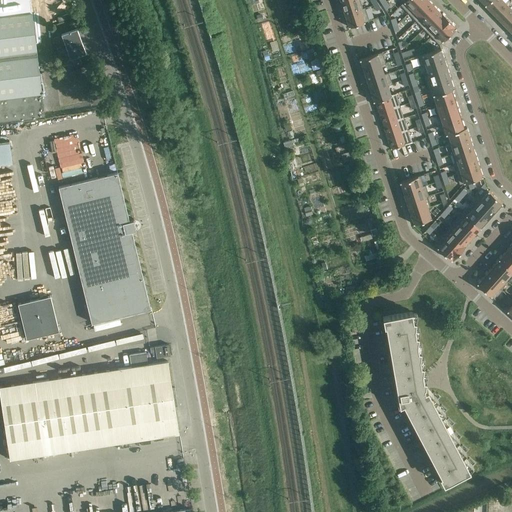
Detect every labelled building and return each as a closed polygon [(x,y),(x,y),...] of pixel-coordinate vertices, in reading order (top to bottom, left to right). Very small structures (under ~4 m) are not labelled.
[(0,0),(0,17),(32,13),(31,0),(30,0),(0,0)] [(362,8),(359,0),(347,0),(341,2),(345,14),(362,8)] [(409,13),(421,0),(405,0),(404,1),(400,5),(409,13)] [(421,0),(409,13),(416,21),(433,4),(428,0),(421,0)] [(489,0),(485,5),(493,14),(505,2),(503,0),(489,0)] [(511,9),(505,2),(493,14),(502,23),(511,13),(511,9)] [(424,28),(440,12),(433,4),(416,21),(424,28)] [(362,8),(345,14),(349,27),(369,20),(365,7),(362,8)] [(424,28),(431,36),(448,20),(445,16),(442,13),(441,13),(440,12),(424,28)] [(0,123),(45,118),(32,13),(0,17),(0,123)] [(511,13),(502,23),(511,32),(511,30),(511,13)] [(431,36),(439,44),(456,28),(454,26),(455,26),(452,23),(451,23),(448,20),(431,36)] [(66,47),(81,41),(77,29),(61,34),(66,47)] [(81,41),(66,47),(70,59),(86,53),(81,41)] [(421,67),(423,66),(444,59),(441,49),(418,56),(421,67)] [(381,64),(385,63),(382,52),(359,59),(363,70),(381,64)] [(426,75),(447,68),(444,59),(423,66),(426,75)] [(366,80),(384,74),(381,64),(363,70),(366,80)] [(426,75),(424,76),(427,86),(450,78),(447,68),(426,75)] [(384,74),(366,80),(370,90),(387,85),(388,85),(392,84),(389,72),(384,74)] [(433,95),(452,89),(454,88),(450,78),(427,86),(430,96),(433,95)] [(391,95),(388,85),(387,85),(370,90),(373,101),(375,101),(375,100),(391,95)] [(452,89),(433,95),(436,104),(436,105),(455,99),(452,89)] [(396,93),(391,95),(375,100),(375,101),(379,113),(400,105),(396,93)] [(434,105),(437,115),(458,108),(455,99),(436,105),(436,104),(434,105)] [(400,105),(379,113),(383,125),(404,118),(400,105)] [(461,118),(458,108),(437,115),(440,125),(461,118)] [(383,125),(387,136),(408,130),(404,118),(383,125)] [(464,127),(461,118),(440,125),(444,135),(446,135),(446,134),(464,128),(464,127)] [(464,128),(446,134),(446,135),(449,144),(451,144),(451,143),(470,137),(466,127),(464,127),(464,128)] [(391,149),(412,142),(408,130),(387,136),(391,149)] [(451,144),(454,152),(454,153),(473,147),(470,137),(451,143),(451,144)] [(455,163),(476,156),(473,147),(454,153),(454,152),(452,153),(455,163)] [(455,163),(453,164),(456,174),(479,166),(476,156),(455,163)] [(47,193),(44,171),(35,172),(34,164),(26,166),(30,192),(40,190),(41,194),(47,193)] [(483,176),(479,166),(456,174),(459,184),(483,176)] [(92,323),(151,309),(132,231),(136,230),(133,220),(129,221),(117,172),(58,186),(92,323)] [(403,193),(423,186),(423,185),(420,175),(399,182),(403,193)] [(425,185),(423,185),(423,186),(403,193),(406,203),(426,196),(427,197),(429,196),(425,185)] [(463,189),(458,194),(462,197),(467,192),(463,189)] [(479,197),(495,211),(502,203),(486,189),(479,197)] [(458,202),(462,197),(458,194),(454,198),(458,202)] [(477,195),(470,204),(487,220),(495,211),(479,197),(477,195)] [(410,213),(428,207),(428,208),(430,207),(427,197),(426,196),(406,203),(410,213)] [(41,204),(35,206),(41,232),(48,230),(41,204)] [(470,204),(463,212),(480,228),(487,220),(470,204)] [(444,210),(448,213),(452,208),(448,205),(444,210)] [(413,224),(431,218),(428,208),(428,207),(410,213),(413,224)] [(448,213),(444,210),(440,215),(443,218),(448,213)] [(455,220),(473,236),(480,228),(463,212),(455,220)] [(455,220),(448,228),(466,244),(473,236),(455,220)] [(430,226),(433,229),(438,224),(434,221),(430,226)] [(433,229),(430,226),(425,231),(429,234),(433,229)] [(465,245),(466,244),(448,228),(441,236),(459,251),(459,252),(465,245)] [(441,236),(434,244),(451,260),(452,259),(453,259),(459,252),(459,251),(441,236)] [(499,259),(511,270),(511,256),(506,251),(499,259)] [(511,279),(511,270),(499,259),(491,267),(507,281),(509,283),(511,279)] [(491,267),(484,275),(500,289),(507,281),(491,267)] [(500,289),(484,275),(477,283),(494,299),(502,290),(500,289)] [(59,331),(50,296),(18,303),(26,339),(59,331)] [(445,423),(447,421),(441,415),(438,409),(440,407),(434,402),(431,396),(433,394),(424,385),(412,312),(382,317),(398,407),(402,405),(444,484),(470,470),(466,462),(468,460),(462,455),(459,449),(461,447),(455,442),(452,436),(454,434),(448,429),(445,423)] [(155,346),(150,347),(151,352),(153,352),(155,352),(156,357),(170,355),(168,344),(159,345),(155,346)] [(129,355),(131,367),(148,364),(146,352),(129,355)] [(176,394),(175,388),(175,387),(172,387),(168,361),(157,362),(155,363),(148,364),(131,367),(0,388),(0,394),(5,423),(11,461),(180,433),(176,406),(178,406),(178,405),(176,394)]
